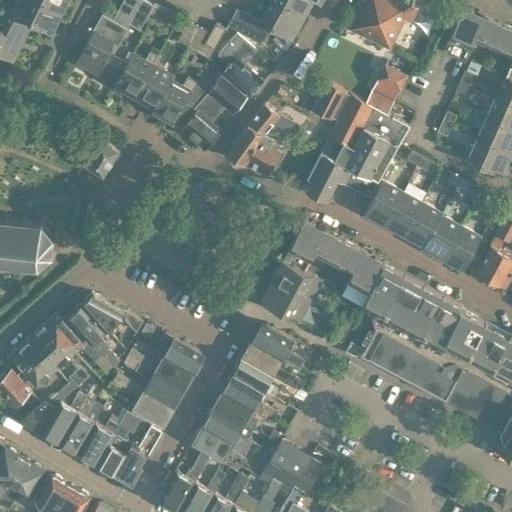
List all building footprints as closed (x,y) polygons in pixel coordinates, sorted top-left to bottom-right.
[(22,0),(26,2),(19,15),(19,16),(31,22),(50,32),(60,11),(37,0),(22,0)] [(37,0),(60,11),(65,0),(37,0)] [(139,29),(144,19),(149,22),(159,4),(154,1),(153,4),(145,0),(127,0),(115,21),(102,14),(75,62),(115,85),(127,63),(125,62),(110,54),(128,23),(139,29)] [(275,0),(270,0),(260,18),(290,36),(291,34),(302,15),(275,0)] [(275,0),(302,15),(310,0),(275,0)] [(410,22),(418,6),(405,0),(365,0),(362,0),(349,28),(390,47),(404,19),(410,22)] [(511,77),(511,27),(505,25),(479,13),(480,11),(473,8),(470,9),(468,8),(463,6),(444,48),(467,58),(477,37),(496,45),(511,52),(511,59),(505,75),(511,77)] [(236,9),(228,23),(259,40),(267,27),(236,9)] [(0,57),(11,63),(31,22),(19,16),(19,15),(10,11),(1,28),(0,27),(0,57)] [(168,12),(163,21),(172,27),(177,17),(168,12)] [(172,27),(182,32),(179,38),(190,44),(200,27),(188,20),(187,22),(177,17),(172,27)] [(213,46),(225,26),(215,21),(209,32),(203,41),(213,46)] [(207,56),(213,46),(203,41),(209,32),(200,27),(190,44),(200,49),(199,52),(207,56)] [(221,71),(249,93),(250,95),(263,79),(242,62),(254,48),(235,32),(217,53),(228,62),(221,71)] [(115,85),(133,95),(146,73),(152,63),(157,54),(149,50),(145,59),(131,52),(125,62),(127,63),(115,85)] [(372,91),(367,101),(387,113),(393,101),(408,72),(387,61),(372,91)] [(133,95),(152,106),(154,107),(170,78),(171,78),(173,75),(152,63),(146,73),(133,95)] [(460,81),(468,85),(473,73),(465,69),(460,81)] [(233,112),(246,96),(220,74),(206,90),(207,91),(194,107),(196,108),(180,127),(205,147),(221,128),(212,121),(226,105),(233,112)] [(511,103),(511,77),(505,75),(496,97),(511,103)] [(150,110),(172,122),(196,80),(187,76),(182,85),(171,78),(170,78),(154,107),(152,106),(150,110)] [(327,80),(316,101),(312,108),(332,119),(333,117),(335,118),(348,93),(346,92),(347,91),(327,80)] [(468,85),(460,81),(456,89),(465,93),(468,85)] [(369,194),(408,125),(351,93),(330,134),(347,144),(339,159),(340,160),(335,170),(338,172),(337,175),(338,175),(337,178),(369,194)] [(487,116),(511,126),(511,103),(496,97),(487,116)] [(225,151),(225,152),(245,162),(245,161),(268,173),(269,172),(284,149),(278,144),(271,140),(275,135),(265,130),(279,113),(265,101),(248,122),(249,122),(225,151)] [(446,110),(442,121),(451,125),(456,114),(446,110)] [(478,137),(511,151),(511,149),(511,126),(487,116),(478,137)] [(438,130),(447,135),(451,125),(442,121),(438,130)] [(328,133),(301,186),(315,194),(317,191),(327,197),(337,178),(338,175),(337,175),(338,172),(335,170),(340,160),(339,159),(347,144),(330,134),(328,133)] [(104,173),(110,165),(114,168),(125,151),(121,148),(101,135),(85,161),(104,173)] [(478,137),(469,157),(469,158),(502,172),(511,151),(478,137)] [(415,163),(420,155),(411,150),(407,158),(415,163)] [(420,155),(415,163),(426,169),(430,160),(420,155)] [(456,186),(461,177),(451,172),(446,180),(456,186)] [(461,177),(456,186),(465,190),(470,182),(461,177)] [(381,178),(363,211),(384,222),(401,189),(381,178)] [(401,189),(384,222),(403,232),(420,199),(425,191),(407,181),(403,190),(401,189)] [(486,203),(496,208),(501,198),(491,193),(486,203)] [(403,232),(423,243),(435,222),(441,213),(442,211),(420,199),(403,232)] [(511,274),(511,255),(497,247),(503,236),(509,240),(511,234),(511,204),(491,243),(492,244),(477,272),(505,287),(511,274)] [(421,245),(444,257),(461,224),(441,213),(435,222),(423,243),(421,245)] [(330,231),(302,216),(299,222),(281,257),(302,269),(313,248),(319,251),(327,256),(333,259),(346,266),(351,268),(353,269),(341,291),(343,292),(361,302),(383,260),(357,246),(330,231)] [(0,261),(36,265),(39,269),(42,266),(40,264),(50,256),(54,256),(55,252),(51,252),(52,236),(55,233),(52,230),(49,233),(42,224),(45,221),(42,218),(38,222),(0,218),(0,261)] [(444,257),(463,267),(481,234),(461,224),(444,257)] [(281,257),(271,276),(303,294),(310,297),(320,279),(302,269),(281,257)] [(511,424),(511,330),(510,333),(464,309),(465,307),(385,264),(386,262),(383,260),(361,302),(369,306),(346,350),(357,356),(359,352),(495,426),(498,435),(501,434),(504,441),(511,424)] [(271,276),(260,297),(261,298),(292,314),(299,318),(310,297),(303,294),(271,276)] [(92,292),(81,302),(106,327),(121,313),(136,330),(143,319),(125,310),(92,292)] [(81,302),(67,315),(113,365),(115,367),(119,359),(108,347),(109,345),(99,334),(106,327),(81,302)] [(80,344),(94,360),(106,371),(113,365),(67,315),(64,317),(57,309),(45,321),(73,351),(80,344)] [(336,326),(345,331),(351,321),(341,316),(336,326)] [(150,334),(156,324),(147,320),(141,329),(150,334)] [(45,321),(33,331),(45,344),(42,346),(44,348),(40,352),(54,368),(55,367),(73,351),(45,321)] [(261,322),(252,337),(281,354),(299,364),(303,357),(285,347),(291,336),(266,321),(261,322)] [(345,331),(336,326),(330,336),(340,341),(345,331)] [(166,330),(156,348),(165,353),(165,352),(193,368),(203,351),(166,330)] [(37,384),(54,368),(40,352),(44,348),(42,346),(45,344),(33,331),(9,354),(37,384)] [(281,354),(252,337),(243,354),(286,379),(286,380),(298,387),(302,380),(275,364),(281,354)] [(131,347),(127,354),(183,386),(193,368),(165,352),(165,353),(159,363),(131,347)] [(127,354),(123,361),(151,377),(145,387),(173,403),(183,386),(127,354)] [(233,371),(262,387),(267,378),(282,386),(286,380),(286,379),(243,354),(233,371)] [(125,362),(120,370),(144,383),(148,375),(125,362)] [(23,402),(28,398),(33,393),(12,368),(7,372),(3,373),(0,375),(0,388),(14,405),(19,400),(23,402)] [(75,370),(69,375),(72,378),(77,384),(83,379),(75,370)] [(163,420),(173,403),(145,387),(130,379),(117,371),(111,382),(120,387),(123,383),(141,394),(135,404),(163,420)] [(233,371),(224,388),(267,412),(275,417),(278,411),(270,407),(271,405),(256,397),(262,387),(233,371)] [(47,400),(56,405),(59,399),(60,399),(77,384),(72,378),(47,400)] [(224,388),(214,405),(251,426),(257,416),(263,419),(267,412),(224,388)] [(61,437),(86,393),(79,389),(70,405),(60,399),(59,399),(56,405),(56,406),(44,427),(61,437)] [(35,407),(23,417),(43,428),(44,427),(56,406),(56,405),(47,400),(44,398),(41,401),(33,393),(28,398),(35,407)] [(85,394),(61,437),(78,446),(95,419),(101,408),(90,402),(92,398),(85,394)] [(214,405),(204,422),(247,446),(268,458),(272,451),(246,436),(251,426),(214,405)] [(119,423),(98,458),(118,469),(133,443),(123,437),(128,428),(135,415),(126,410),(119,423)] [(95,419),(78,446),(98,458),(119,423),(109,417),(108,417),(104,424),(95,419)] [(194,439),(223,455),(228,445),(243,453),(247,446),(204,422),(194,439)] [(134,441),(133,443),(118,469),(117,471),(127,477),(134,476),(161,428),(151,423),(138,444),(134,441)] [(511,424),(504,441),(500,447),(511,452),(511,424)] [(272,427),(268,435),(274,439),(278,431),(272,427)] [(263,470),(273,476),(276,477),(295,445),(280,437),(272,451),(268,458),(261,469),(263,470)] [(291,486),(309,454),(295,445),(276,477),(281,480),(291,486)] [(0,498),(25,457),(5,446),(0,454),(0,498)] [(209,455),(201,450),(190,469),(189,468),(186,473),(175,467),(160,493),(180,505),(195,478),(209,455)] [(313,511),(296,502),(302,492),(320,461),(311,455),(302,471),(293,487),(288,495),(287,496),(285,500),(277,511),(313,511)] [(25,457),(0,498),(0,501),(8,506),(12,499),(10,498),(17,487),(30,494),(45,468),(25,457)] [(180,505),(192,511),(200,511),(214,489),(225,472),(217,468),(207,485),(195,478),(180,505)] [(273,476),(263,470),(258,478),(268,484),(273,476)] [(54,511),(70,483),(51,472),(36,497),(47,504),(42,511),(54,511)] [(240,472),(226,496),(214,489),(200,511),(226,511),(234,500),(235,501),(249,476),(240,472)] [(252,511),(262,511),(281,480),(276,477),(273,476),(268,484),(263,494),(259,501),(252,511)] [(401,511),(410,494),(379,479),(367,502),(387,511),(401,511)] [(80,511),(91,495),(70,483),(54,511),(80,511)] [(234,500),(226,511),(252,511),(259,501),(241,490),(235,501),(234,500)] [(453,499),(457,501),(462,504),(467,495),(458,490),(453,499)] [(116,511),(117,510),(98,499),(90,511),(116,511)] [(324,511),(339,511),(330,503),(324,511)]
